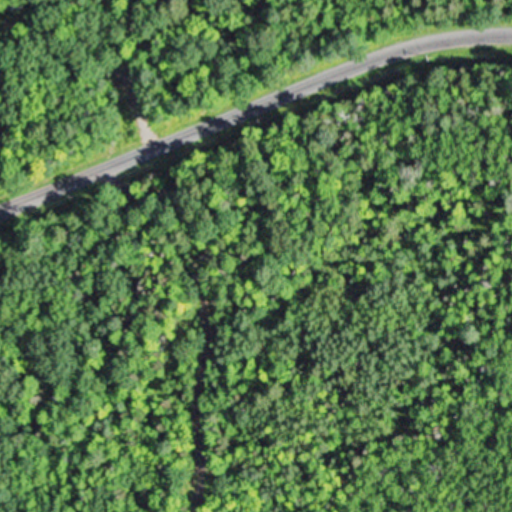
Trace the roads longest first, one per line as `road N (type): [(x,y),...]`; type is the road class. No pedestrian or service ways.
road 1 (residential): [(511,33),(401,47),(0,201)]
road 2 (track): [(150,144),(204,301),(207,337),(194,413),(203,467),(193,511)]
